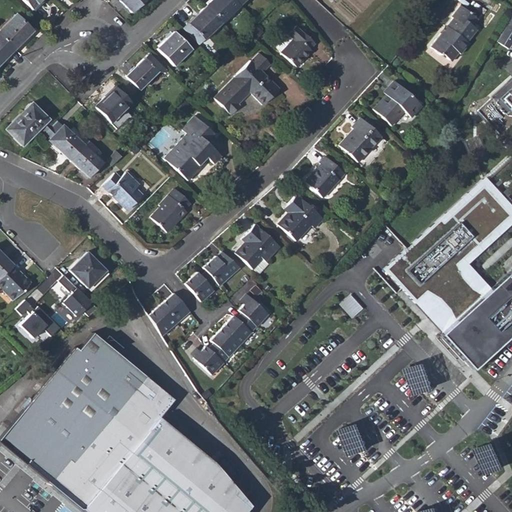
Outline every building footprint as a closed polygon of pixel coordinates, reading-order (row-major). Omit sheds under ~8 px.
[(20,0),(31,10),(41,0),(20,0)] [(130,13),(143,0),(117,0),(121,3),(122,2),(125,5),(124,6),(130,13)] [(231,0),(210,0),(204,6),(220,22),(237,5),(231,0)] [(471,26),(477,19),(459,5),(449,17),(451,18),(449,21),(450,21),(445,27),(444,27),(429,47),(440,55),(441,53),(449,60),(456,51),(459,54),(468,44),(466,42),(476,30),(471,26)] [(202,40),(220,22),(204,6),(187,23),(202,40)] [(24,35),(30,30),(14,15),(0,29),(0,36),(13,49),(26,37),(24,35)] [(508,49),(511,42),(511,15),(496,42),(508,49)] [(309,49),(314,44),(295,26),(287,35),(277,46),(277,48),(281,52),(280,54),(296,67),(305,57),(304,55),(309,49)] [(248,32),(253,37),(258,31),(254,27),(248,32)] [(173,66),(190,49),(174,31),(156,49),(173,66)] [(0,62),(13,49),(0,36),(0,62)] [(261,73),(269,64),(258,53),(250,61),(249,60),(233,76),(233,77),(213,98),(227,113),(228,112),(230,114),(239,106),(237,103),(249,92),(261,104),(277,89),(261,73)] [(138,89),(156,72),(142,58),(134,67),(135,69),(132,72),(130,70),(124,76),(138,89)] [(511,79),(509,82),(491,98),(511,120),(511,79)] [(410,117),(420,106),(393,81),(386,88),(389,90),(385,95),(372,109),(389,125),(403,111),(410,117)] [(104,95),(106,97),(115,88),(114,86),(104,95)] [(124,109),(130,103),(115,88),(106,97),(104,95),(93,106),(116,129),(130,115),(124,109)] [(174,106),(181,113),(188,105),(181,98),(174,106)] [(46,120),(47,120),(29,102),(23,109),(26,112),(24,113),(15,122),(12,119),(5,127),(14,136),(12,138),(21,146),(37,130),(42,135),(43,133),(52,125),(46,120)] [(12,119),(15,122),(24,113),(26,112),(23,109),(12,119)] [(46,120),(52,125),(56,121),(51,116),(47,120),(46,120)] [(204,141),(212,133),(193,116),(181,130),(185,134),(163,159),(187,181),(199,167),(197,165),(205,157),(207,158),(207,159),(212,164),(219,155),(204,141)] [(363,122),(371,128),(374,124),(367,117),(363,122)] [(357,162),(380,136),(371,128),(363,122),(359,118),(350,127),(352,129),(338,146),(357,162)] [(61,125),(56,121),(52,125),(43,133),(48,138),(47,140),(62,153),(64,151),(71,158),(83,145),(87,141),(72,127),(68,131),(61,125)] [(3,129),(12,138),(14,136),(5,127),(3,129)] [(84,146),(93,154),(97,149),(89,142),(84,146)] [(69,161),(84,146),(83,145),(71,158),(69,160),(69,161)] [(101,162),(93,154),(84,146),(69,161),(87,177),(101,162)] [(62,153),(69,160),(71,158),(64,151),(62,153)] [(321,198),(343,173),(324,156),(318,163),(319,164),(303,182),(321,198)] [(197,165),(199,167),(207,158),(205,157),(197,165)] [(124,172),(118,178),(113,173),(100,186),(125,210),(140,195),(134,189),(137,185),(124,172)] [(511,328),(472,365),(442,333),(440,335),(471,369),(511,332),(511,267),(489,288),(467,264),(511,222),(511,207),(484,177),(439,217),(442,221),(482,184),(511,215),(463,259),(465,266),(467,269),(470,273),(473,278),(478,282),(484,286),(490,289),(511,268),(511,328)] [(439,217),(383,269),(415,303),(425,294),(431,297),(437,301),(442,305),(446,310),(448,314),(450,317),(452,324),(442,333),(472,365),(511,328),(511,268),(490,289),(484,286),(478,282),(473,278),(470,273),(467,269),(465,266),(463,259),(511,215),(482,184),(442,221),(439,217)] [(183,210),(189,203),(173,189),(157,205),(159,206),(149,217),(165,233),(173,224),(171,222),(176,217),(178,219),(185,211),(183,210)] [(314,229),(323,219),(294,193),(285,204),(289,208),(285,212),(275,224),(295,242),(310,226),(314,229)] [(264,261),(277,246),(252,224),(239,239),(243,243),(233,254),(251,269),(257,274),(267,264),(264,261)] [(0,277),(12,265),(0,252),(0,277)] [(86,288),(104,271),(85,252),(67,269),(86,288)] [(238,267),(222,252),(216,256),(216,255),(203,268),(205,270),(216,282),(218,285),(238,267)] [(0,288),(12,301),(30,283),(12,265),(0,277),(0,288)] [(201,275),(212,287),(216,282),(205,270),(201,275)] [(86,288),(90,292),(107,274),(104,271),(86,288)] [(212,287),(201,275),(198,272),(184,284),(200,302),(214,289),(212,287)] [(46,288),(58,300),(59,299),(47,287),(46,288)] [(59,299),(58,300),(46,288),(28,306),(52,330),(56,335),(67,323),(63,319),(70,311),(71,311),(59,299)] [(350,293),(339,303),(353,317),(364,306),(350,293)] [(160,305),(176,323),(189,312),(173,294),(160,305)] [(244,305),(250,298),(246,294),(240,301),(244,305)] [(425,294),(415,303),(442,333),(452,324),(450,317),(448,314),(446,310),(442,305),(437,301),(431,297),(425,294)] [(267,314),(250,298),(244,305),(239,311),(242,314),(256,326),(267,314)] [(151,320),(161,337),(176,323),(160,305),(148,316),(151,320)] [(63,319),(67,323),(75,316),(70,311),(63,319)] [(237,319),(251,332),(256,326),(242,314),(237,319)] [(222,329),(239,344),(251,332),(237,319),(234,316),(222,329)] [(214,344),(228,357),(239,344),(222,329),(211,341),(214,344)] [(81,511),(157,417),(173,399),(91,332),(76,349),(73,347),(0,435),(0,443),(21,461),(81,511)] [(228,357),(214,344),(209,350),(222,363),(228,357)] [(194,360),(211,375),(222,363),(209,350),(205,347),(200,353),(194,360)] [(194,360),(200,353),(196,349),(191,354),(194,360)] [(157,417),(81,511),(82,511),(243,511),(248,505),(213,463),(157,417)]
